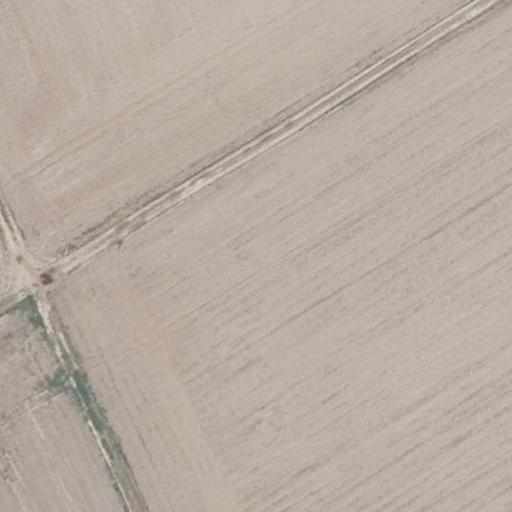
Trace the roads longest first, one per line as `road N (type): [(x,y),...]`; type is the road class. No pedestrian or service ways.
road 1 (track): [(34,285),(485,0)]
road 2 (track): [(34,285),(136,511)]
